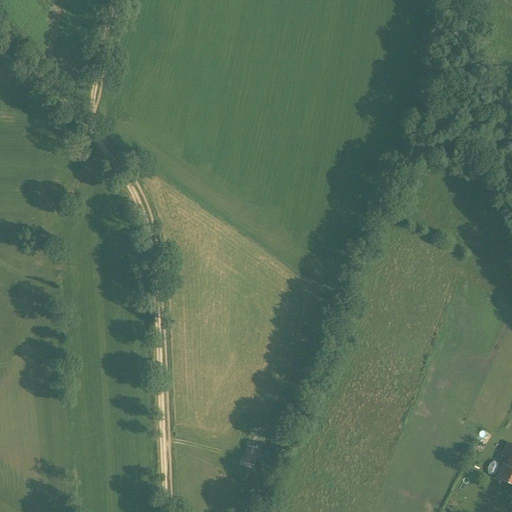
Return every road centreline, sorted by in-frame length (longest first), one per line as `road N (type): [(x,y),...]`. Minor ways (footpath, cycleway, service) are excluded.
road 1 (track): [(167,511),(150,235),(131,185),(89,125),(114,0)]
road 2 (track): [(89,125),(0,31)]
